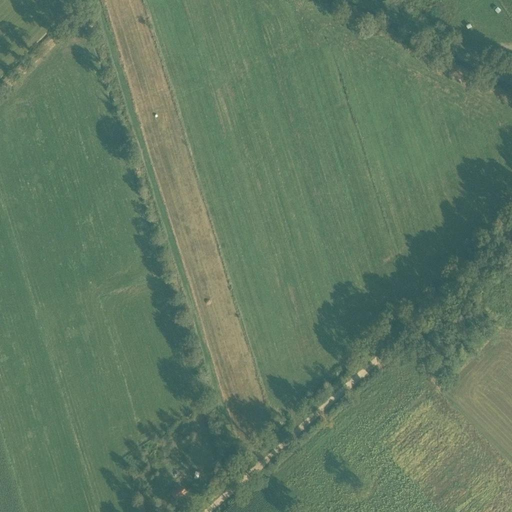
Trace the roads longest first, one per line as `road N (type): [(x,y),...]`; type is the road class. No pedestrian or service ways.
road 1 (track): [(262,464),(511,231)]
road 2 (track): [(511,78),(364,0)]
